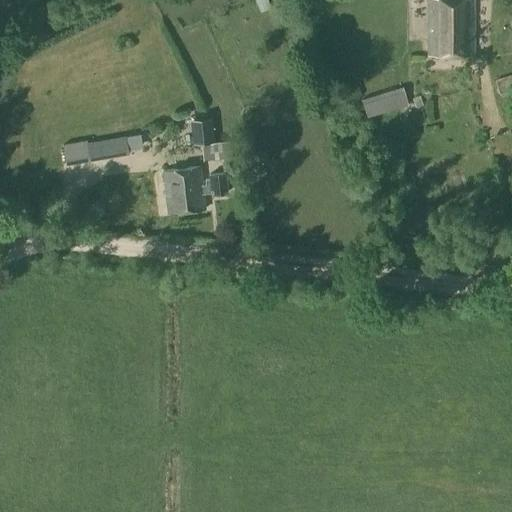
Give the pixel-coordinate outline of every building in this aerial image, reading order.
[(427,0),(427,56),(473,56),(472,0),(427,0)] [(511,76),(495,82),(499,93),(511,89),(511,76)] [(415,109),(422,106),(419,96),(411,99),(415,109)] [(210,118),(191,119),(193,144),(201,144),(212,143),(212,142),(210,118)] [(84,144),(87,160),(129,154),(126,137),(84,144)] [(228,141),(212,142),(212,143),(213,159),(229,158),(228,141)] [(212,143),(201,144),(202,160),(213,159),(212,143)] [(200,166),(163,170),(167,212),(204,208),(203,194),(210,193),(210,195),(226,194),(224,173),(208,175),(209,179),(204,180),(205,185),(202,185),(202,184),(200,166)]
